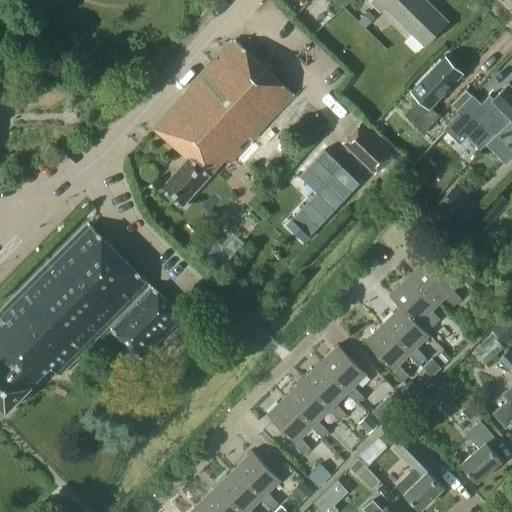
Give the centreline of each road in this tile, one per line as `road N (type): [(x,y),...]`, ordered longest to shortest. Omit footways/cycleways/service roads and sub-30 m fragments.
road 1 (residential): [(148,511),(232,429),(247,400),(411,242)]
road 2 (residential): [(0,229),(24,219),(114,143),(241,0)]
